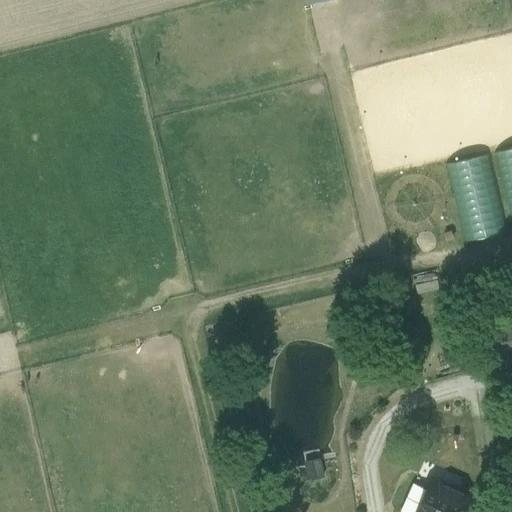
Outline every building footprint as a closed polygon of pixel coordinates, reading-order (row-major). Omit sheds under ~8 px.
[(511,147),(501,150),(511,199),(511,147)] [(450,162),(468,239),(505,231),(487,153),(450,162)] [(511,313),(503,314),(505,330),(511,328),(511,313)] [(503,314),(491,316),(493,332),(505,330),(503,314)] [(493,332),(492,332),(495,352),(511,348),(511,328),(505,330),(493,332)] [(511,348),(495,352),(494,352),(499,383),(511,381),(511,348)] [(323,474),(320,459),(306,462),(309,477),(323,474)] [(428,487),(416,511),(470,511),(477,497),(433,478),(428,487)] [(402,511),(416,511),(428,487),(413,481),(400,511),(402,511)]
